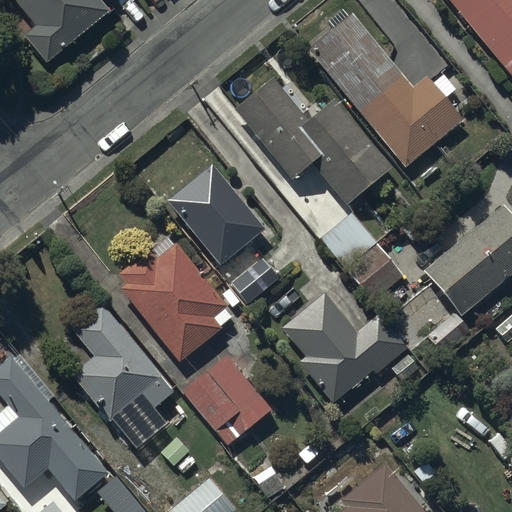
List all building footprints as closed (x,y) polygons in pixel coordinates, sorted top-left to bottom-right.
[(11,0),(35,28),(22,37),(46,66),(109,14),(97,0),(102,0),(105,3),(109,0),(11,0)] [(511,0),(443,0),(511,83),(511,0)] [(307,51),(308,52),(405,170),(462,123),(444,101),(456,91),(443,76),(431,86),(426,80),(414,90),(351,13),(346,17),(341,10),(327,22),(333,30),(307,51)] [(274,80),(233,111),(291,183),(312,167),(345,209),(391,170),(336,103),(308,124),(274,80)] [(213,166),(166,203),(231,287),(220,296),(232,311),(244,302),(246,306),(279,280),(250,243),(264,232),(213,166)] [(423,274),(460,319),(511,274),(511,219),(501,207),(423,274)] [(319,240),(320,241),(371,304),(374,301),(385,315),(398,304),(395,302),(404,294),(396,284),(404,278),(351,214),(319,240)] [(125,286),(118,291),(178,365),(220,332),(218,329),(231,319),(224,311),(227,309),(169,236),(118,277),(125,286)] [(305,359),(298,365),(331,405),(371,373),(375,377),(406,351),(378,317),(356,335),(325,296),(282,331),(305,359)] [(173,395),(101,306),(70,331),(93,359),(70,378),(108,425),(112,422),(134,449),(181,410),(170,397),(173,395)] [(470,334),(453,314),(425,338),(441,357),(470,334)] [(0,465),(22,493),(47,472),(73,503),(107,475),(10,359),(0,367),(0,399),(16,419),(0,432),(0,465)] [(270,412),(226,359),(181,394),(227,448),(270,412)] [(344,508),(339,511),(420,511),(382,466),(339,502),(344,508)] [(272,467),(270,468),(252,479),(266,501),(285,489),(272,467)] [(106,489),(107,489),(125,511),(147,511),(118,478),(106,489)] [(235,511),(208,480),(169,511),(235,511)]
